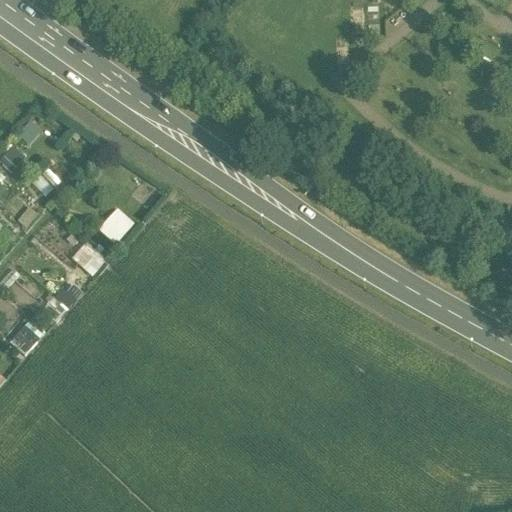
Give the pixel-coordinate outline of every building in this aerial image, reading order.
[(117,247),(136,226),(118,210),(99,232),(117,247)] [(86,246),(73,262),(95,279),(107,262),(86,246)] [(59,300),(70,309),(82,295),(71,286),(59,300)] [(27,359),(69,312),(53,298),(12,345),(27,359)] [(0,391),(8,384),(0,375),(0,391)]
